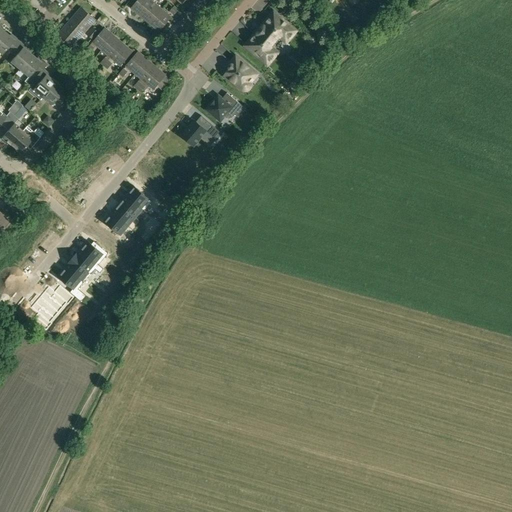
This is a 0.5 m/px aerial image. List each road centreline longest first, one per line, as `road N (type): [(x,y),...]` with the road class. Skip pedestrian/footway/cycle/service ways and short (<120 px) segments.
road 1 (track): [(441,0),(322,76),(230,175),(123,332),(40,511)]
road 2 (residential): [(16,301),(185,96),(186,74)]
road 3 (residential): [(33,38),(87,87),(28,166),(0,156)]
